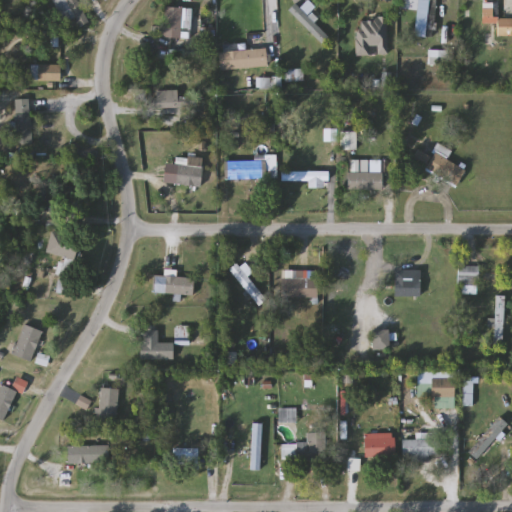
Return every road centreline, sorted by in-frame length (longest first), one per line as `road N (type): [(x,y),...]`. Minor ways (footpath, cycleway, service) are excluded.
road 1 (residential): [(4,511),(14,464),(122,263),(123,175),(100,61),(127,0)]
road 2 (residential): [(4,506),(511,511)]
road 3 (residential): [(511,229),(128,229)]
